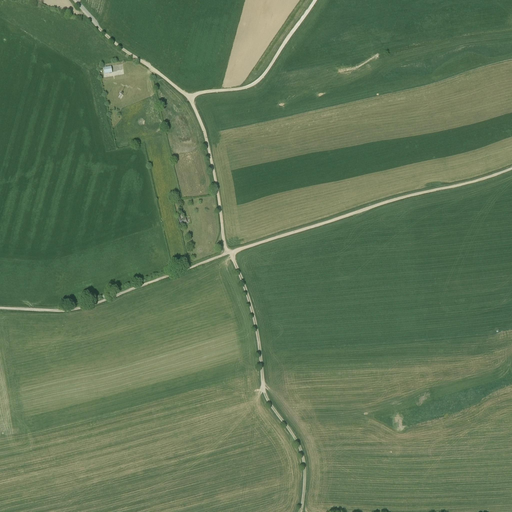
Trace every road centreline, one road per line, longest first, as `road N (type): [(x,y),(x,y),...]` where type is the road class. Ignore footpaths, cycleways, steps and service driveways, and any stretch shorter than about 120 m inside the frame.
road 1 (track): [(511,168),(230,252)]
road 2 (track): [(301,511),(301,451),(266,399),(251,308),(230,252)]
road 3 (track): [(227,253),(74,309),(0,308)]
road 4 (track): [(191,97),(260,80),(315,0)]
road 5 (track): [(227,253),(191,97)]
road 6 (track): [(191,97),(112,41),(73,0)]
